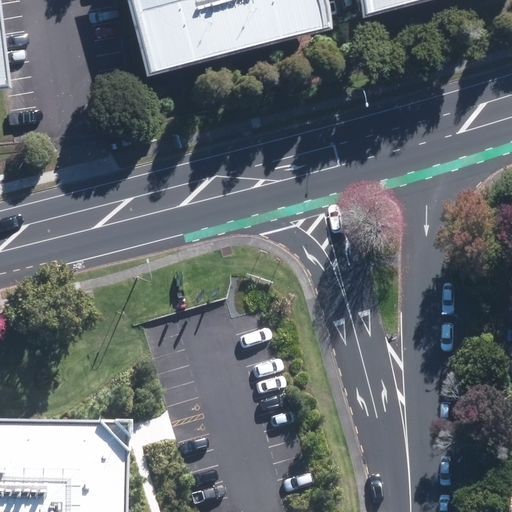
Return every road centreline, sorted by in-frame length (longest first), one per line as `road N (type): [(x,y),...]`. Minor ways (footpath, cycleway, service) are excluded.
road 1 (residential): [(417,131),(428,217),(411,510)]
road 2 (residential): [(411,510),(306,161)]
road 3 (secondary): [(0,240),(306,161)]
